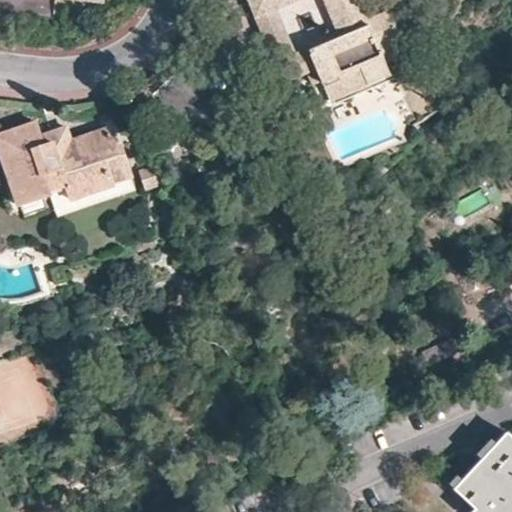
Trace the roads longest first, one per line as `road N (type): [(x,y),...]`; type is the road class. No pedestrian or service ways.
road 1 (residential): [(339,511),(331,487),(511,410)]
road 2 (residential): [(174,0),(149,45),(109,72),(63,80),(0,71)]
